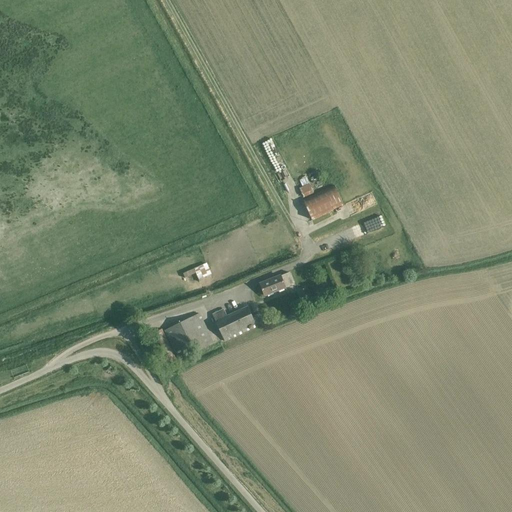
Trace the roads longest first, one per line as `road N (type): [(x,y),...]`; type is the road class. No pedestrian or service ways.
road 1 (unclassified): [(266,511),(126,357),(87,355),(0,392)]
road 2 (track): [(167,0),(287,216),(299,213)]
